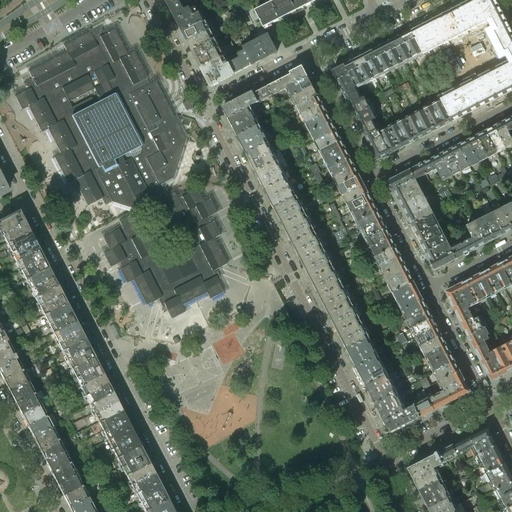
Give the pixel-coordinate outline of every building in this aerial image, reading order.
[(179,0),(173,0),(168,3),(179,24),(199,13),(197,9),(192,11),(190,7),(188,8),(185,10),(183,6),(179,0)] [(290,0),(276,0),(272,3),(280,19),(297,11),(290,0)] [(311,0),(290,0),(297,11),(313,3),(311,0)] [(478,0),(470,0),(468,1),(480,25),(490,21),(488,18),(478,0)] [(501,12),(494,0),(478,0),(488,18),(490,18),(501,12)] [(468,1),(458,6),(471,30),(480,25),(468,1)] [(255,11),(264,28),(280,19),(272,3),(255,11)] [(458,6),(449,11),(462,35),(471,30),(458,6)] [(449,11),(439,16),(452,40),(462,35),(449,11)] [(199,13),(179,24),(184,32),(207,21),(202,12),(199,13)] [(506,22),(503,17),(501,12),(490,18),(490,19),(492,23),(495,28),(506,22)] [(439,16),(430,21),(442,45),(452,40),(439,16)] [(207,21),(184,32),(188,41),(211,29),(207,21)] [(430,21),(420,26),(433,50),(442,45),(430,21)] [(511,34),(511,33),(506,22),(495,28),(495,29),(493,31),(492,31),(493,34),(489,37),(493,44),(511,34)] [(420,26),(411,31),(423,54),(433,50),(420,26)] [(203,201),(196,189),(177,199),(174,192),(166,196),(160,185),(172,178),(185,139),(171,113),(167,111),(164,105),(165,101),(165,100),(156,97),(157,93),(154,85),(149,84),(147,81),(143,83),(142,80),(147,78),(134,51),(127,54),(114,29),(103,34),(100,28),(94,31),(94,32),(91,34),(89,31),(62,45),(66,51),(27,71),(32,80),(28,82),(28,81),(23,84),(26,90),(14,96),(21,110),(27,107),(41,133),(47,129),(60,154),(53,157),(67,184),(74,180),(87,206),(101,199),(104,205),(111,202),(130,208),(131,210),(133,213),(118,221),(122,227),(102,237),(109,250),(103,253),(110,267),(119,262),(120,264),(122,263),(124,267),(119,269),(126,283),(132,280),(146,305),(159,298),(161,302),(159,303),(162,307),(164,306),(171,319),(185,311),(181,305),(194,298),(206,292),(209,299),(223,292),(217,279),(219,278),(217,273),(216,274),(214,270),(227,263),(214,238),(220,235),(213,221),(208,223),(206,219),(208,219),(207,217),(217,212),(209,198),(203,201)] [(211,29),(188,41),(193,50),(216,38),(211,29)] [(411,31),(401,35),(414,59),(423,54),(411,31)] [(511,49),(511,34),(493,44),(496,51),(501,49),(503,52),(507,50),(507,52),(511,49)] [(268,35),(256,41),(265,58),(277,52),(268,35)] [(401,35),(392,40),(404,64),(414,59),(401,35)] [(216,38),(193,50),(197,59),(221,47),(216,38)] [(392,40),(382,45),(395,69),(404,64),(392,40)] [(256,41),(243,48),(245,50),(252,65),(265,58),(256,41)] [(475,51),(471,43),(462,47),(466,56),(475,51)] [(382,45),(373,50),(385,74),(395,69),(382,45)] [(221,47),(197,59),(202,68),(225,56),(221,47)] [(240,58),(236,60),(229,64),(228,64),(229,66),(234,75),(252,65),(245,50),(237,54),(238,55),(240,58)] [(373,50),(363,55),(376,79),(385,74),(373,50)] [(456,59),(452,52),(442,57),(445,65),(456,59)] [(497,63),(492,53),(486,56),(490,66),(497,63)] [(363,55),(354,60),(366,84),(376,79),(363,55)] [(225,56),(202,68),(207,77),(228,66),(229,66),(228,64),(229,64),(225,56)] [(366,84),(354,60),(344,65),(353,82),(356,87),(358,86),(359,88),(366,84)] [(511,64),(511,63),(503,67),(511,85),(511,64)] [(353,82),(344,65),(335,70),(335,71),(334,73),(333,74),(341,88),(353,82)] [(463,65),(458,68),(462,75),(466,73),(463,65)] [(228,66),(207,77),(210,84),(211,86),(214,85),(234,75),(229,66),(228,66)] [(281,77),(285,86),(286,88),(308,77),(302,66),(281,77)] [(511,91),(511,85),(503,67),(494,72),(505,95),(511,91)] [(462,75),(458,68),(453,70),(457,77),(462,75)] [(430,70),(417,76),(420,84),(433,78),(430,70)] [(505,95),(494,72),(485,76),(496,99),(505,95)] [(496,99),(485,76),(476,81),(488,104),(496,99)] [(286,88),(285,86),(281,77),(267,84),(277,105),(286,123),(289,121),(276,94),(286,89),(285,88),(286,88)] [(308,77),(286,88),(285,88),(286,89),(290,98),(313,86),(308,77)] [(488,104),(476,81),(467,86),(479,108),(488,104)] [(357,93),(355,89),(354,88),(356,87),(353,82),(341,88),(348,102),(359,97),(357,93)] [(277,105),(267,84),(253,92),(257,100),(258,103),(265,99),(267,104),(268,105),(270,109),(274,107),(277,105)] [(313,86),(290,98),(295,107),(296,107),(317,96),(313,86)] [(479,108),(467,86),(458,90),(470,113),(479,108)] [(402,100),(410,96),(407,90),(399,94),(402,100)] [(470,113),(458,90),(449,95),(461,117),(470,113)] [(253,92),(238,99),(244,111),(250,108),(252,105),(251,103),(257,100),(253,92)] [(461,117),(449,95),(441,99),(452,122),(461,117)] [(296,107),(300,115),(322,104),(317,96),(296,107)] [(359,97),(348,102),(355,115),(373,105),(369,98),(366,100),(364,97),(363,97),(360,99),(359,97)] [(193,107),(189,99),(181,103),(185,111),(193,107)] [(238,99),(225,106),(222,107),(228,119),(244,111),(238,99)] [(452,122),(441,99),(432,104),(443,127),(452,122)] [(391,111),(385,100),(382,101),(386,109),(386,110),(388,113),(391,111)] [(322,104),(300,115),(305,124),(327,113),(322,104)] [(443,127),(432,104),(423,108),(435,131),(443,127)] [(373,105),(355,115),(361,127),(372,122),(371,120),(373,119),(375,118),(373,114),(377,112),(373,105)] [(233,128),(255,117),(250,108),(244,111),(228,119),(233,128)] [(435,131),(423,108),(414,113),(426,136),(435,131)] [(327,113),(305,124),(310,133),(331,122),(327,113)] [(426,136),(414,113),(405,118),(417,140),(426,136)] [(237,137),(259,125),(255,117),(233,128),(237,137)] [(511,117),(502,123),(507,133),(508,132),(511,130),(511,117)] [(417,140),(405,118),(396,122),(408,145),(417,140)] [(286,123),(295,140),(298,139),(294,130),(295,130),(290,121),(286,123)] [(331,122),(310,133),(314,142),(336,132),(331,122)] [(376,133),(376,130),(373,124),(372,122),(361,127),(368,142),(381,136),(379,131),(376,133)] [(408,145),(396,122),(388,127),(399,149),(408,145)] [(511,135),(510,136),(508,132),(507,133),(502,123),(493,128),(505,149),(511,145),(511,135)] [(242,145),(264,134),(259,125),(237,137),(242,145)] [(399,149),(388,127),(379,131),(381,136),(390,154),(399,149)] [(505,149),(493,128),(485,132),(496,154),(505,149)] [(336,132),(314,142),(319,151),(340,140),(336,132)] [(496,154),(485,132),(476,136),(487,158),(489,162),(498,158),(496,154)] [(246,154),(268,143),(264,134),(242,145),(246,154)] [(390,154),(381,136),(368,142),(376,158),(377,157),(380,158),(380,159),(390,154)] [(476,136),(467,141),(478,163),(487,158),(476,136)] [(340,140),(319,151),(323,160),(345,149),(340,140)] [(467,141),(458,146),(469,167),(478,163),(467,141)] [(251,163),(273,152),(268,143),(246,154),(251,163)] [(458,146),(449,150),(461,172),(469,167),(458,146)] [(345,149),(323,160),(328,169),(349,158),(345,149)] [(449,150),(440,155),(452,177),(461,172),(449,150)] [(256,172),(278,161),(273,152),(251,163),(256,172)] [(440,155),(431,159),(438,171),(437,171),(442,181),(452,177),(440,155)] [(349,158),(328,169),(333,178),(354,167),(349,158)] [(438,171),(431,159),(410,170),(414,179),(415,180),(416,180),(422,177),(425,182),(429,180),(426,175),(432,171),(434,173),(437,171),(438,171)] [(260,181),(282,170),(278,161),(256,172),(260,181)] [(354,167),(333,178),(337,187),(359,176),(354,167)] [(29,171),(33,180),(38,178),(33,169),(29,171)] [(265,190),(287,178),(282,170),(260,181),(265,190)] [(410,170),(389,181),(393,190),(414,179),(410,170)] [(501,184),(511,178),(511,174),(507,177),(500,181),(501,184)] [(359,176),(337,187),(342,195),(364,183),(361,177),(360,177),(359,176)] [(495,176),(488,180),(490,185),(498,181),(495,176)] [(269,199),(291,187),(287,178),(265,190),(269,199)] [(414,179),(393,190),(397,198),(419,187),(416,180),(415,180),(414,179)] [(444,188),(441,181),(436,184),(439,190),(444,188)] [(364,183),(342,195),(346,204),(368,193),(367,192),(368,191),(364,183)] [(274,208),(296,196),(291,187),(269,199),(274,208)] [(419,187),(397,198),(402,207),(424,196),(419,187)] [(368,193),(346,204),(351,213),(372,202),(368,193)] [(455,206),(450,194),(446,196),(452,207),(455,206)] [(278,216),(301,205),(296,196),(274,208),(278,216)] [(424,196),(402,207),(407,217),(429,206),(424,196)] [(372,202),(351,213),(355,222),(377,211),(372,202)] [(511,206),(510,203),(501,208),(511,228),(511,206)] [(283,225),(305,214),(301,205),(278,216),(283,225)] [(429,206),(407,217),(411,226),(434,214),(429,206)] [(511,230),(511,228),(501,208),(492,212),(504,235),(511,230)] [(377,211),(355,222),(360,231),(381,220),(377,211)] [(504,235),(492,212),(484,217),(495,239),(504,235)] [(29,234),(24,225),(19,215),(15,214),(0,221),(0,231),(2,236),(6,245),(29,234)] [(288,235),(310,223),(305,214),(283,225),(288,235)] [(434,214),(411,226),(416,235),(438,224),(434,214)] [(495,239),(484,217),(475,221),(486,244),(495,239)] [(344,228),(340,219),(336,221),(340,227),(336,229),(337,232),(344,228)] [(381,220),(360,231),(365,240),(386,229),(381,220)] [(486,244),(475,221),(466,226),(468,230),(472,238),(478,248),(486,244)] [(292,243),(314,232),(310,223),(288,235),(292,243)] [(438,224),(416,235),(421,244),(443,232),(438,224)] [(386,229),(365,240),(369,248),(390,237),(386,229)] [(297,253),(319,241),(314,232),(292,243),(297,253)] [(443,232),(421,244),(425,253),(447,241),(443,232)] [(38,252),(33,243),(29,234),(6,245),(15,263),(38,252)] [(390,237),(369,248),(374,257),(395,246),(390,237)] [(472,238),(461,244),(458,245),(451,248),(450,249),(451,250),(456,259),(478,248),(472,238)] [(301,261),(323,250),(319,241),(297,253),(301,261)] [(447,241),(425,253),(429,261),(451,250),(450,249),(451,248),(447,241)] [(352,251),(349,252),(350,255),(353,253),(354,256),(358,255),(354,246),(350,248),(352,251)] [(395,246),(374,257),(379,267),(400,255),(395,246)] [(306,270),(328,259),(323,250),(301,261),(306,270)] [(451,250),(429,261),(434,270),(456,259),(451,250)] [(47,269),(43,262),(38,252),(15,263),(25,281),(47,269)] [(400,255),(379,267),(383,275),(404,264),(400,255)] [(511,260),(511,258),(507,260),(505,260),(501,262),(502,263),(511,282),(511,260)] [(310,279),(332,267),(328,259),(306,270),(310,279)] [(511,285),(511,282),(502,263),(501,262),(498,264),(497,265),(493,267),(505,289),(511,285)] [(404,264),(383,275),(388,284),(409,273),(404,264)] [(315,288),(337,276),(332,267),(310,279),(315,288)] [(505,289),(493,267),(489,269),(488,269),(484,271),(484,272),(496,294),(505,289)] [(56,287),(51,278),(47,269),(25,281),(34,298),(56,287)] [(496,294),(484,272),(484,271),(480,273),(479,274),(475,276),(487,299),(496,294)] [(385,308),(367,272),(364,274),(369,283),(364,285),(367,291),(371,289),(382,310),(385,308)] [(409,273),(388,284),(392,293),(413,282),(409,273)] [(320,297),(342,286),(337,276),(315,288),(320,297)] [(487,299),(475,276),(471,278),(470,278),(466,280),(467,281),(478,303),(487,299)] [(478,303),(467,281),(466,280),(462,282),(462,283),(457,286),(467,305),(469,308),(478,303)] [(413,282),(392,293),(397,302),(419,290),(415,284),(414,284),(413,282)] [(325,306),(346,295),(342,286),(320,297),(325,306)] [(467,305),(457,286),(448,290),(449,291),(448,294),(447,294),(455,311),(467,305)] [(65,305),(61,296),(56,287),(34,298),(43,316),(65,305)] [(419,290),(397,302),(401,311),(422,300),(422,298),(423,298),(419,290)] [(329,315),(351,303),(346,295),(325,306),(329,315)] [(422,300),(401,311),(406,319),(427,309),(422,300)] [(334,324),(355,312),(351,303),(329,315),(334,324)] [(74,322),(70,314),(65,305),(43,316),(43,317),(40,318),(40,317),(35,320),(38,325),(46,321),(52,334),(74,322)] [(472,315),(468,308),(469,308),(467,305),(455,311),(461,321),(472,315)] [(427,309),(406,319),(410,328),(432,317),(427,309)] [(467,336),(468,336),(487,326),(484,318),(480,320),(479,318),(484,315),(482,310),(472,316),(472,315),(461,321),(460,321),(460,322),(461,322),(466,331),(465,332),(467,336)] [(338,333),(360,321),(355,312),(334,324),(338,333)] [(508,316),(500,320),(503,325),(511,321),(508,316)] [(432,317),(410,328),(415,337),(436,326),(432,317)] [(343,341),(365,330),(360,321),(338,333),(343,341)] [(61,352),(83,340),(74,322),(52,334),(61,352)] [(436,326),(415,337),(419,346),(441,335),(436,326)] [(487,326),(468,336),(467,336),(470,341),(471,342),(473,346),(485,341),(489,338),(487,335),(491,333),(487,326)] [(347,350),(369,339),(365,330),(343,341),(347,350)] [(33,343),(29,335),(25,337),(29,345),(33,343)] [(404,343),(400,335),(395,337),(400,345),(404,343)] [(441,335),(419,346),(424,355),(445,344),(441,335)] [(5,336),(0,338),(0,353),(11,348),(5,336)] [(352,359),(374,348),(369,339),(347,350),(352,359)] [(92,358),(88,349),(83,340),(61,352),(70,369),(92,358)] [(488,346),(487,344),(485,341),(473,346),(475,350),(475,351),(478,358),(490,352),(490,350),(488,346)] [(511,344),(510,341),(501,346),(511,368),(511,344)] [(40,351),(36,342),(29,345),(32,350),(34,354),(40,351)] [(445,344),(424,355),(429,364),(450,353),(445,344)] [(511,371),(511,368),(501,346),(492,351),(503,374),(507,372),(509,373),(511,371)] [(11,348),(0,353),(0,366),(16,359),(11,348)] [(356,368),(378,357),(374,348),(352,359),(356,368)] [(492,351),(490,352),(478,358),(480,361),(481,361),(483,365),(483,367),(484,370),(486,370),(491,381),(503,374),(492,351)] [(450,353),(429,364),(433,373),(454,362),(450,353)] [(361,377),(383,365),(378,357),(356,368),(361,377)] [(102,376),(97,367),(92,358),(70,369),(79,387),(102,376)] [(16,359),(0,366),(0,375),(3,380),(22,370),(16,359)] [(418,370),(414,361),(410,363),(414,372),(418,370)] [(454,362),(433,373),(438,381),(459,371),(454,362)] [(365,386),(387,374),(383,365),(361,377),(365,386)] [(22,370),(3,380),(8,392),(28,382),(22,370)] [(44,373),(45,376),(47,379),(53,376),(50,370),(44,373)] [(459,371),(438,381),(442,390),(443,391),(447,389),(464,380),(459,371)] [(370,395),(392,383),(387,374),(365,386),(370,395)] [(111,393),(106,384),(102,376),(79,387),(88,404),(111,393)] [(419,381),(424,389),(430,386),(426,377),(419,381)] [(464,380),(447,389),(453,401),(470,392),(464,380)] [(28,382),(8,392),(15,403),(34,393),(28,382)] [(375,404),(397,392),(392,383),(370,395),(375,404)] [(419,402),(407,408),(413,421),(419,418),(427,414),(434,410),(428,398),(423,389),(415,394),(419,402)] [(453,401),(447,389),(443,391),(442,390),(431,396),(428,398),(434,410),(453,401)] [(379,412),(401,401),(397,392),(375,404),(379,412)] [(34,393),(15,403),(20,415),(40,405),(34,393)] [(98,422),(120,411),(111,393),(88,404),(98,422)] [(384,421),(396,415),(406,410),(405,409),(401,401),(379,412),(384,421)] [(40,405),(20,415),(26,426),(46,416),(40,405)] [(413,421),(407,408),(405,409),(406,410),(396,415),(402,426),(413,421)] [(129,429),(124,420),(120,411),(98,422),(107,440),(129,429)] [(402,426),(396,415),(384,421),(388,430),(392,432),(402,426)] [(46,416),(26,426),(32,438),(52,428),(46,416)] [(470,448),(493,436),(488,427),(465,439),(470,448)] [(52,428),(32,438),(38,449),(58,439),(52,428)] [(138,447),(133,438),(129,429),(107,440),(116,458),(138,447)] [(86,438),(82,431),(77,433),(81,441),(86,438)] [(474,457),(497,445),(493,436),(470,448),(470,449),(471,450),(474,457)] [(63,438),(58,440),(58,439),(38,449),(44,461),(64,451),(68,449),(63,438)] [(470,448),(465,439),(452,446),(458,457),(460,460),(461,464),(466,461),(464,458),(463,456),(471,450),(470,449),(470,448)] [(497,445),(474,457),(479,466),(502,454),(497,445)] [(449,461),(458,457),(452,446),(421,462),(425,470),(432,466),(434,469),(435,469),(443,465),(446,470),(452,467),(449,461)] [(147,464),(143,455),(138,447),(116,458),(125,476),(147,464)] [(70,462),(64,451),(44,461),(50,472),(70,462)] [(502,454),(479,466),(484,475),(506,463),(502,454)] [(70,462),(50,472),(56,484),(75,474),(70,462)] [(421,462),(410,467),(409,471),(415,482),(436,471),(435,469),(434,469),(432,466),(425,470),(421,462)] [(506,463),(484,475),(488,483),(511,471),(506,463)] [(156,482),(152,473),(147,464),(125,476),(134,493),(156,482)] [(436,471),(415,482),(419,491),(442,479),(437,471),(436,471)] [(511,473),(511,471),(488,483),(493,492),(511,482),(511,473)] [(81,485),(75,474),(56,484),(62,495),(81,485)] [(442,479),(419,491),(424,500),(446,488),(442,479)] [(165,500),(161,491),(156,482),(134,493),(143,511),(165,500)] [(511,482),(493,492),(497,501),(511,493),(511,482)] [(87,497),(81,485),(62,495),(68,507),(87,497)] [(110,486),(104,489),(106,495),(113,492),(110,486)] [(446,488),(424,500),(429,509),(451,497),(446,488)] [(511,493),(497,501),(502,510),(511,504),(511,493)] [(87,497),(68,507),(70,511),(86,511),(93,508),(87,497)] [(451,497),(429,509),(430,511),(443,511),(455,506),(451,497)] [(171,511),(170,508),(165,500),(143,511),(171,511)] [(115,511),(109,501),(106,503),(110,511),(115,511)]
